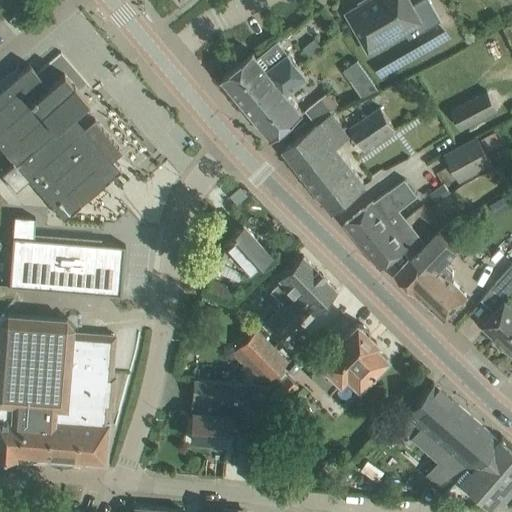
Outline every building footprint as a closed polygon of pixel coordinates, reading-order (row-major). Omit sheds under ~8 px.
[(441,18),(438,13),(430,0),(419,0),(413,4),(410,0),(366,0),(346,12),(368,51),(421,21),(425,28),(441,18)] [(15,9),(7,16),(15,26),(20,22),(24,19),(15,9)] [(381,76),(452,37),(447,27),(376,66),(381,76)] [(223,77),(246,105),(280,77),(279,77),(297,62),(288,52),(268,69),(254,52),(223,77)] [(246,105),(272,138),(303,112),(287,93),(308,77),(297,62),(279,77),(280,77),(246,105)] [(29,63),(0,88),(0,144),(14,161),(0,173),(0,176),(12,191),(29,177),(64,218),(81,204),(78,201),(103,179),(106,183),(121,169),(110,156),(119,148),(122,151),(123,150),(95,118),(94,118),(96,121),(87,130),(84,127),(81,129),(70,117),(89,100),(64,71),(45,88),(38,80),(42,77),(29,63)] [(452,109),(462,128),(499,108),(488,89),(452,109)] [(321,97),(306,110),(315,121),(331,109),(321,97)] [(379,107),(350,127),(353,131),(365,123),(368,128),(385,116),(379,107)] [(283,148),(304,174),(324,159),(320,154),(334,143),(335,145),(350,134),(333,112),(299,136),(283,148)] [(365,123),(353,131),(365,149),(394,129),(385,116),(368,128),(365,123)] [(445,153),(460,181),(493,163),(478,135),(445,153)] [(324,159),(304,174),(332,210),(367,184),(335,145),(334,143),(320,154),(324,159)] [(345,222),(381,267),(421,235),(405,214),(392,224),(388,219),(400,208),(419,194),(406,177),(345,222)] [(426,300),(444,317),(468,292),(451,276),(453,274),(453,270),(446,263),(459,249),(455,245),(470,229),(457,216),(440,230),(439,229),(420,249),(396,273),(416,291),(418,292),(418,296),(423,300),(426,300)] [(242,270),(246,274),(269,253),(243,223),(224,239),(225,241),(205,290),(223,297),(236,267),(242,270)] [(14,225),(13,236),(34,237),(34,227),(14,225)] [(13,236),(9,284),(120,292),(123,243),(34,237),(13,236)] [(511,244),(494,264),(504,273),(511,264),(511,244)] [(278,279),(279,280),(269,290),(283,305),(267,320),(283,336),(309,309),(312,312),(336,287),(303,254),(278,279)] [(495,336),(503,343),(511,333),(511,264),(504,273),(496,282),(510,295),(511,292),(511,303),(506,298),(483,323),(496,335),(495,336)] [(0,455),(19,457),(19,455),(105,461),(109,407),(113,407),(115,375),(112,375),(115,334),(73,330),(73,326),(65,317),(7,312),(7,313),(3,308),(0,310),(0,455)] [(366,339),(370,335),(356,322),(309,372),(329,391),(338,381),(340,383),(346,376),(357,387),(385,357),(366,339)] [(282,367),(289,360),(256,327),(232,351),(265,383),(266,382),(282,367)] [(511,333),(503,343),(511,350),(511,349),(511,333)] [(266,382),(283,400),(298,385),(282,367),(266,382)] [(268,384),(265,383),(193,377),(190,411),(193,411),(190,438),(228,442),(231,417),(241,418),(240,420),(241,421),(241,422),(264,424),(268,384)] [(427,473),(445,488),(467,463),(472,468),(498,438),(433,381),(416,401),(410,395),(413,392),(412,391),(388,418),(410,437),(411,435),(438,459),(427,473)] [(500,505),(501,505),(511,492),(511,450),(498,438),(472,468),(467,463),(445,488),(443,490),(452,499),(471,501),(477,494),(488,504),(501,489),(508,495),(500,505)]
